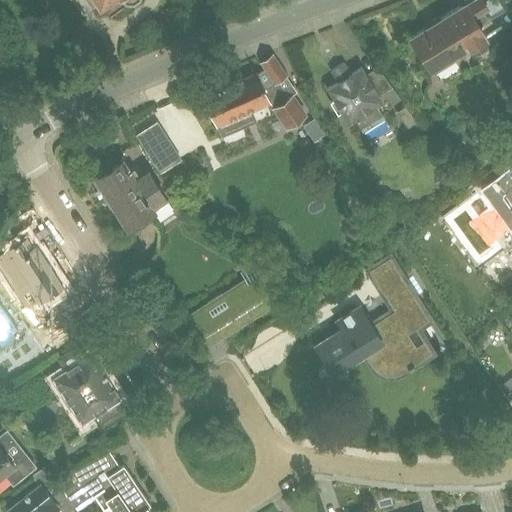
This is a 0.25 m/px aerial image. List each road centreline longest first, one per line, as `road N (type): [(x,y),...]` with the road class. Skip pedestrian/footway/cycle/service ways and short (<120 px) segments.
road 1 (tertiary): [(16,139),(238,34),(333,0)]
road 2 (residential): [(179,401),(16,139)]
road 3 (residential): [(277,459),(455,474),(511,467)]
road 4 (residential): [(277,459),(230,390),(205,385),(179,401)]
road 5 (residential): [(200,511),(153,436),(152,419),(179,401)]
